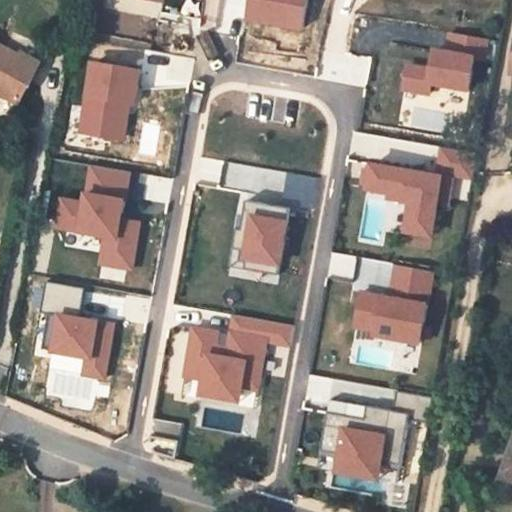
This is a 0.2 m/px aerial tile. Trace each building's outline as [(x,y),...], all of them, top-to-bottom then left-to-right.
[(121,0),(121,1),(167,9),(168,0),(121,0)] [(433,68),(408,64),(404,92),(433,97),(434,86),(472,93),(475,79),(486,81),(493,40),(450,33),(447,53),(436,51),(433,68)] [(0,93),(22,105),(42,69),(0,46),(0,93)] [(139,71),(92,64),(80,137),(128,145),(139,71)] [(133,173),(92,164),(78,234),(105,240),(101,263),(135,270),(145,222),(124,218),(133,173)] [(447,179),(370,165),(364,196),(409,204),(404,234),(436,240),(447,179)] [(293,210),(251,203),(245,233),(237,232),(235,249),(250,251),(247,272),(282,277),(293,210)] [(437,273),(397,266),(392,297),(361,292),(354,334),(424,346),(437,273)] [(86,291),(48,284),(41,315),(52,317),(45,352),(84,360),(82,374),(108,379),(112,358),(96,355),(102,321),(81,318),(86,291)] [(231,335),(191,329),(183,378),(202,381),(199,401),(243,408),(246,391),(264,394),(272,345),(293,348),(296,328),(233,318),(231,335)] [(394,413),(370,408),(367,422),(332,415),(325,451),(340,454),(336,475),(383,485),(385,472),(413,477),(429,397),(399,391),(394,413)] [(511,452),(502,482),(511,485),(511,452)]
